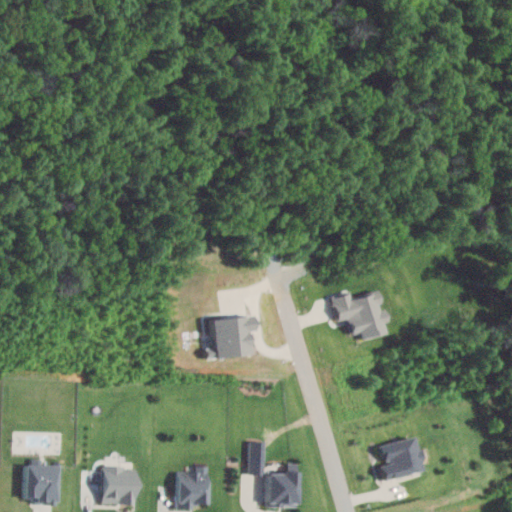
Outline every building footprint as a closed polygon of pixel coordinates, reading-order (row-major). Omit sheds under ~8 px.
[(336,320),(348,317),(352,333),(360,332),(361,337),(386,332),(383,321),(386,320),(384,307),(381,308),(377,291),(350,297),(349,292),(331,296),(336,320)] [(384,480),(422,471),(414,435),(379,444),(383,463),(380,464),(384,480)] [(248,473),(263,474),(263,460),(248,459),(248,473)] [(57,464),(25,463),(25,497),(37,497),(37,503),(57,503),(57,464)] [(125,465),(102,465),(101,502),(135,503),(136,471),(125,471),(125,465)] [(190,471),(177,471),(176,509),(191,509),(191,504),(207,504),(207,465),(190,465),(190,471)] [(298,473),(267,472),(266,506),(297,507),(298,473)]
